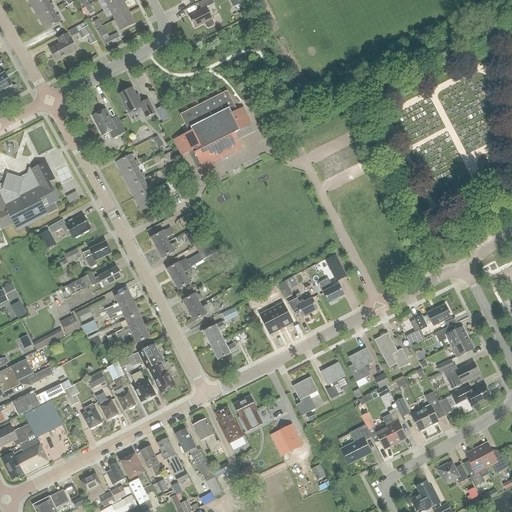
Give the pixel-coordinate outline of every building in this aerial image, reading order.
[(43,0),(32,7),(39,19),(53,10),(55,9),(52,3),(50,5),(47,0),(43,0)] [(104,0),(109,9),(124,2),(122,0),(104,0)] [(201,10),(189,16),(195,28),(205,23),(207,27),(209,28),(213,26),(213,24),(211,20),(212,19),(206,8),(214,4),(211,0),(205,0),(198,4),(201,10)] [(130,13),(124,2),(109,9),(115,21),(130,13)] [(94,12),(90,5),(85,7),(90,15),(94,12)] [(57,16),(53,10),(39,19),(45,30),(60,22),(60,21),(62,20),(59,15),(57,16)] [(120,32),(135,24),(130,13),(115,21),(111,23),(113,27),(117,25),(120,32)] [(102,27),(98,20),(94,22),(98,29),(102,27)] [(97,40),(89,26),(78,32),(82,39),(87,37),(90,43),(97,40)] [(107,34),(102,27),(98,29),(102,37),(107,34)] [(104,39),(108,47),(121,41),(117,33),(104,39)] [(68,34),(58,39),(60,44),(50,50),(56,62),(77,50),(68,34)] [(486,61),(490,69),(498,64),(495,57),(486,61)] [(0,71),(0,91),(4,89),(4,91),(3,91),(3,92),(17,85),(17,84),(12,87),(4,74),(2,75),(0,71)] [(138,99),(132,88),(119,95),(128,113),(141,107),(146,118),(155,113),(148,100),(142,103),(140,99),(138,99)] [(198,169),(204,166),(205,167),(209,165),(209,164),(220,158),(220,159),(235,152),(234,151),(241,147),(238,140),(255,131),(243,108),(237,111),(227,90),(180,114),(189,133),(174,140),(182,156),(189,152),(198,169)] [(168,106),(162,108),(166,120),(172,118),(168,106)] [(112,139),(126,133),(117,117),(111,120),(106,109),(92,116),(102,136),(109,133),(112,139)] [(137,167),(140,166),(137,161),(135,162),(131,155),(116,163),(122,175),(137,167)] [(0,226),(2,230),(13,224),(17,231),(58,210),(57,210),(54,203),(59,201),(49,182),(55,180),(46,163),(32,170),(29,169),(27,177),(23,179),(7,174),(3,185),(0,184),(0,226)] [(122,175),(128,187),(144,179),(146,178),(143,173),(141,174),(137,167),(122,175)] [(152,190),(149,185),(147,186),(144,179),(128,187),(135,199),(150,191),(152,190)] [(186,195),(180,183),(175,186),(181,197),(186,195)] [(153,198),(150,191),(135,199),(141,211),(156,203),(158,202),(155,196),(153,198)] [(66,197),(70,206),(80,201),(76,192),(66,197)] [(190,230),(197,226),(190,213),(183,217),(190,230)] [(71,235),(73,239),(90,229),(82,216),(66,225),(63,220),(48,228),(52,235),(62,229),(67,238),(71,235)] [(151,238),(157,249),(168,242),(166,238),(174,234),(170,228),(163,232),(162,232),(151,238)] [(185,233),(188,239),(189,242),(192,247),(201,242),(194,228),(185,233)] [(56,244),(48,230),(35,237),(43,251),(56,244)] [(111,254),(106,242),(90,250),(83,254),(89,268),(92,269),(96,266),(97,263),(96,261),(111,254)] [(170,246),(168,242),(157,249),(162,259),(174,252),(175,251),(172,245),(170,246)] [(196,248),(203,261),(214,254),(207,242),(196,248)] [(69,263),(80,257),(77,250),(65,255),(69,263)] [(336,282),(346,277),(335,255),(325,260),(336,282)] [(172,280),(184,273),(191,269),(185,259),(178,263),(167,270),(172,280)] [(91,274),(73,283),(78,292),(101,281),(104,288),(122,279),(116,268),(99,277),(94,279),(91,274)] [(190,283),(191,282),(188,276),(186,277),(184,273),(172,280),(178,290),(190,283)] [(331,304),(336,301),(335,300),(344,295),(338,284),(333,287),(328,278),(318,284),(323,292),(329,303),(331,302),(331,304)] [(285,281),(279,284),(287,300),(293,296),(285,281)] [(71,296),(78,292),(73,283),(60,290),(66,300),(71,298),(71,296)] [(133,303),(128,291),(115,297),(118,304),(113,307),(115,311),(133,303)] [(198,301),(200,300),(196,294),(194,295),(183,301),(188,311),(200,305),(198,301)] [(305,317),(309,315),(309,314),(317,309),(311,298),(303,303),(299,294),(287,300),(292,309),(295,315),(299,312),(302,317),(304,316),(305,317)] [(249,305),(255,302),(253,298),(252,297),(247,300),(248,302),(249,305)] [(19,302),(14,305),(18,313),(23,310),(19,302)] [(123,314),(126,320),(139,315),(133,303),(115,311),(117,316),(123,314)] [(283,303),(271,309),(281,329),(293,323),(283,303)] [(202,307),(200,305),(188,311),(194,321),(206,315),(212,311),(208,304),(202,307)] [(422,316),(414,320),(420,331),(427,327),(426,325),(432,323),(433,326),(451,317),(445,305),(427,314),(428,315),(423,318),(422,316)] [(115,311),(113,307),(105,310),(107,315),(115,311)] [(222,314),(226,322),(238,315),(235,308),(222,314)] [(81,321),(92,316),(89,309),(78,314),(81,321)] [(260,315),(270,335),(281,329),(271,309),(260,315)] [(115,311),(107,315),(109,320),(117,316),(115,311)] [(139,315),(126,320),(129,327),(123,330),(125,335),(144,326),(139,315)] [(73,317),(60,323),(66,337),(79,330),(73,317)] [(94,321),(81,327),(86,336),(98,330),(94,321)] [(208,327),(204,329),(205,330),(203,331),(211,346),(223,340),(219,332),(225,328),(222,322),(216,325),(209,328),(208,327)] [(126,337),(132,334),(136,344),(149,338),(144,326),(125,335),(126,337)] [(447,339),(451,346),(468,338),(463,327),(450,333),(448,328),(435,334),(439,343),(447,339)] [(118,338),(125,335),(123,330),(111,335),(113,340),(118,338)] [(88,337),(94,349),(102,345),(96,333),(88,337)] [(412,334),(406,337),(411,346),(424,339),(421,333),(413,336),(412,334)] [(389,368),(396,364),(399,369),(409,364),(401,349),(397,352),(388,334),(377,340),(381,348),(379,349),(384,359),(384,358),(389,368)] [(120,343),(128,339),(126,337),(125,335),(118,338),(120,343)] [(31,336),(24,339),(27,348),(34,345),(31,336)] [(473,349),(468,338),(451,346),(456,358),(473,349)] [(227,348),(223,340),(211,346),(218,360),(219,360),(220,361),(224,359),(224,357),(230,354),(236,351),(233,344),(227,348)] [(127,355),(137,351),(133,344),(124,348),(127,355)] [(162,362),(153,345),(137,353),(142,363),(146,370),(149,368),(155,379),(155,378),(162,392),(165,390),(166,391),(173,387),(173,386),(170,378),(172,377),(167,367),(163,369),(159,363),(162,362)] [(353,366),(349,368),(356,382),(369,375),(365,366),(373,362),(366,349),(349,358),(353,366)] [(133,367),(142,363),(137,353),(128,358),(133,367)] [(451,359),(436,367),(440,373),(443,371),(454,366),(451,359)] [(33,373),(26,360),(0,372),(0,390),(1,390),(3,393),(20,385),(18,381),(33,373)] [(425,360),(419,363),(422,369),(428,365),(425,360)] [(455,365),(454,366),(443,371),(452,390),(462,384),(462,383),(479,374),(473,363),(458,370),(455,365)] [(124,374),(123,372),(118,364),(111,368),(111,369),(109,370),(114,379),(124,374)] [(338,364),(321,372),(328,386),(332,384),(334,387),(326,390),(331,399),(343,393),(341,390),(349,385),(345,377),(338,364)] [(49,368),(27,379),(30,386),(53,375),(49,368)] [(85,379),(91,390),(105,382),(100,372),(85,379)] [(137,387),(134,388),(135,388),(134,389),(136,394),(137,394),(142,402),(148,399),(149,400),(154,397),(153,396),(155,395),(147,381),(146,382),(140,372),(131,376),(137,387)] [(374,378),(380,389),(381,389),(385,386),(389,384),(384,373),(374,378)] [(302,416),(316,409),(309,396),(317,391),(310,378),(293,387),(297,395),(299,394),(302,399),(303,402),(296,406),(302,416)] [(64,390),(66,395),(72,392),(75,396),(79,394),(75,385),(71,387),(64,390)] [(124,411),(135,405),(129,392),(126,393),(121,385),(113,389),(116,395),(119,393),(120,396),(117,398),(124,411)] [(467,399),(471,407),(491,397),(485,386),(472,392),(469,386),(451,396),(456,405),(467,399)] [(28,394),(11,402),(18,416),(22,414),(35,408),(40,405),(33,391),(28,394)] [(72,406),(78,403),(75,396),(72,392),(66,395),(72,406)] [(96,397),(100,406),(107,420),(112,417),(112,418),(117,416),(117,415),(118,414),(111,401),(108,402),(104,393),(96,397)] [(430,405),(420,410),(429,427),(439,422),(433,409),(440,406),(434,393),(426,397),(430,405)] [(256,410),(250,397),(248,398),(247,398),(244,399),(243,400),(234,405),(240,417),(238,418),(246,433),(263,424),(256,410)] [(402,398),(394,402),(397,408),(402,417),(410,413),(402,398)] [(24,415),(35,438),(36,438),(36,439),(63,426),(51,402),(24,415)] [(101,423),(102,422),(95,408),(95,409),(93,404),(90,406),(90,405),(83,409),(86,413),(82,415),(83,415),(82,416),(84,420),(85,420),(90,429),(91,428),(91,429),(95,427),(95,426),(96,425),(97,426),(102,424),(101,423)] [(229,444),(243,437),(236,421),(234,422),(227,408),(225,409),(225,408),(221,410),(221,411),(216,414),(220,421),(218,422),(229,444)] [(403,421),(402,417),(397,408),(389,412),(390,414),(382,418),(386,427),(396,445),(407,439),(398,423),(403,421)] [(419,433),(429,427),(420,410),(410,415),(419,433)] [(314,412),(306,416),(309,422),(316,418),(314,412)] [(368,430),(375,427),(368,413),(361,417),(366,426),(368,430)] [(222,448),(218,441),(217,442),(205,419),(193,426),(201,441),(204,439),(212,453),(222,448)] [(278,432),(272,435),(272,436),(273,435),(276,440),(281,438),(285,447),(281,450),(283,455),(282,455),(282,456),(288,453),(302,446),(291,425),(278,432)] [(376,433),(385,450),(396,445),(386,427),(385,425),(384,425),(379,427),(379,428),(380,430),(376,433)] [(11,426),(0,431),(0,447),(14,440),(17,446),(27,441),(21,430),(21,429),(14,432),(11,426)] [(372,438),(368,430),(366,426),(350,434),(355,444),(342,451),(349,465),(371,454),(365,442),(372,438)] [(198,451),(192,439),(191,439),(185,429),(175,434),(184,453),(189,451),(199,471),(200,470),(206,482),(213,496),(221,492),(214,478),(199,450),(198,451)] [(36,438),(35,438),(20,446),(22,451),(14,455),(13,453),(1,459),(11,480),(23,475),(24,477),(49,464),(38,443),(36,439),(36,438)] [(157,443),(162,453),(161,454),(164,460),(167,458),(170,463),(169,464),(178,484),(187,479),(184,472),(175,454),(167,438),(157,443)] [(496,474),(508,468),(499,452),(493,455),(487,443),(476,449),(486,468),(492,465),(496,474)] [(150,447),(140,452),(149,469),(152,467),(157,476),(163,473),(159,464),(150,447)] [(486,468),(476,449),(465,454),(473,469),(468,472),(476,487),(485,482),(482,478),(490,474),(486,468)] [(135,454),(120,462),(129,480),(130,480),(131,483),(129,484),(140,505),(143,511),(145,511),(153,508),(149,501),(146,495),(154,491),(135,454)] [(111,470),(106,473),(113,486),(125,479),(117,463),(109,467),(111,470)] [(230,470),(226,463),(212,471),(215,477),(230,470)] [(445,484),(457,478),(459,484),(468,479),(461,465),(455,468),(452,463),(444,467),(443,466),(436,469),(440,476),(441,476),(445,484)] [(323,465),(315,469),(321,480),(329,475),(323,465)] [(248,469),(240,473),(243,480),(247,489),(256,484),(252,476),(248,469)] [(81,482),(88,496),(91,501),(105,493),(103,489),(95,474),(81,482)] [(157,495),(168,489),(164,481),(153,486),(157,495)] [(416,509),(423,505),(426,511),(440,503),(434,492),(433,493),(427,481),(416,487),(420,494),(410,499),(416,509)] [(250,499),(243,484),(236,487),(243,502),(250,499)] [(122,487),(118,489),(112,492),(116,501),(126,496),(122,487)] [(474,488),(467,491),(469,496),(471,499),(471,500),(478,496),(474,488)] [(56,511),(55,508),(68,501),(63,491),(33,506),(36,511),(56,511)] [(104,508),(115,502),(110,493),(99,498),(104,508)] [(127,511),(137,507),(131,496),(111,507),(113,511),(127,511)] [(182,511),(175,496),(170,499),(176,511),(182,511)] [(85,504),(82,498),(73,502),(76,508),(85,504)] [(190,511),(192,511),(186,501),(180,504),(184,511),(190,511)]
